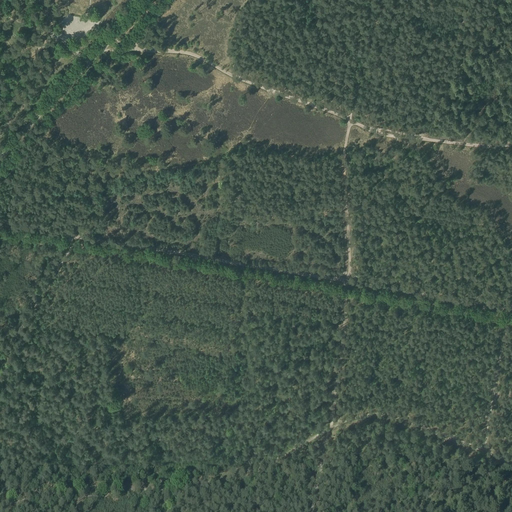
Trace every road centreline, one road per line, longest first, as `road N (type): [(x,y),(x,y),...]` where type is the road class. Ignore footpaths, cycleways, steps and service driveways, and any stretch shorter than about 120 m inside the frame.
road 1 (track): [(511,457),(391,415),(362,414),(228,477),(101,487)]
road 2 (track): [(350,281),(70,235)]
road 3 (track): [(125,49),(190,54),(349,120)]
road 4 (track): [(350,281),(313,511)]
road 5 (unclassified): [(0,156),(151,0)]
road 6 (track): [(511,145),(379,133),(349,120)]
road 7 (track): [(511,308),(350,281)]
road 8 (track): [(349,120),(350,281)]
road 9 (track): [(0,357),(70,235)]
road 10 (track): [(481,450),(508,317)]
